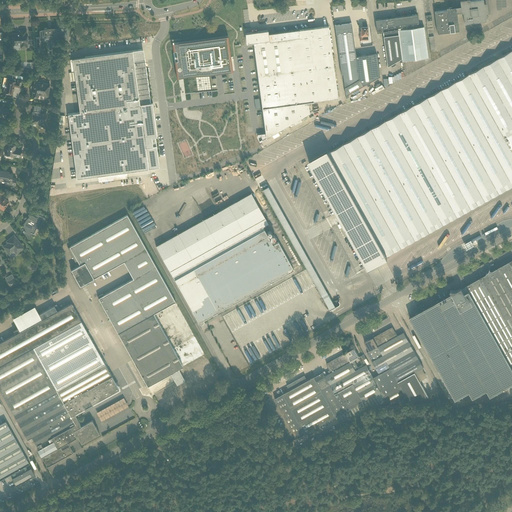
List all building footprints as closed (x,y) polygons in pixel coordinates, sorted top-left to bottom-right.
[(486,3),(484,3),(483,0),(478,0),(470,1),(469,0),(464,0),(460,1),(461,6),(446,8),(446,10),(434,12),(437,33),(450,32),(459,31),(457,13),(463,12),(465,24),(481,22),(486,21),(485,17),(487,17),(486,3)] [(428,57),(424,31),(424,26),(419,27),(418,22),(419,22),(417,14),(390,17),(390,18),(388,18),(375,19),(377,33),(383,32),(387,66),(402,58),(402,61),(428,57)] [(351,23),(335,25),(334,25),(341,75),(343,75),(346,98),(348,97),(349,97),(348,94),(379,76),(376,53),(355,56),(351,23)] [(253,32),(245,33),(245,36),(247,44),(253,43),(265,133),(257,134),(258,138),(260,142),(266,138),(267,139),(267,138),(268,137),(310,113),(308,102),(338,98),(328,26),(298,30),(298,31),(290,32),(269,34),(268,30),(256,32),(256,30),(254,30),(253,31),(253,32)] [(44,31),(40,31),(40,36),(40,40),(41,40),(41,38),(55,38),(55,39),(58,39),(58,44),(64,44),(65,36),(64,36),(58,36),(58,32),(57,32),(56,29),(47,29),(47,27),(44,27),(44,31)] [(359,31),(360,41),(368,40),(367,27),(361,27),(361,31),(359,31)] [(28,44),(27,38),(27,33),(26,33),(26,30),(20,31),(20,34),(12,34),(13,45),(13,43),(20,43),(20,48),(27,47),(27,44),(28,44)] [(228,37),(178,44),(182,76),(232,69),(231,61),(230,62),(229,57),(231,57),(228,37)] [(70,114),(68,114),(70,130),(77,178),(157,167),(157,166),(157,164),(157,161),(156,157),(157,157),(158,157),(155,139),(155,137),(156,137),(157,137),(152,103),(151,103),(145,59),(144,59),(144,60),(143,60),(143,59),(142,49),(97,56),(73,59),(73,61),(80,112),(70,114)] [(511,50),(470,74),(400,113),(330,152),(330,153),(329,152),(328,153),(311,163),(311,162),(309,163),(367,267),(368,266),(385,256),(387,256),(386,255),(386,254),(387,255),(435,228),(455,218),(458,216),(480,203),(485,201),(511,185),(511,50)] [(20,87),(21,83),(22,81),(18,80),(17,83),(15,83),(15,82),(6,80),(7,78),(4,77),(2,86),(3,87),(5,87),(4,92),(12,94),(14,86),(20,87)] [(47,96),(50,84),(35,81),(34,86),(35,86),(34,88),(32,96),(38,97),(39,93),(42,94),(42,95),(47,96)] [(382,84),(377,87),(376,85),(374,86),(375,90),(372,92),(373,94),(385,88),(382,84)] [(45,114),(32,112),(31,116),(32,117),(30,125),(35,126),(36,125),(36,124),(40,124),(40,123),(43,124),(45,114)] [(7,144),(6,149),(4,154),(13,156),(20,157),(22,150),(15,149),(15,145),(7,144)] [(232,172),(232,169),(239,169),(238,169),(242,169),(240,162),(237,163),(231,164),(232,164),(217,170),(224,169),(226,175),(232,172)] [(8,171),(4,170),(0,169),(0,179),(6,181),(5,183),(15,185),(16,178),(16,179),(12,178),(13,173),(8,173),(8,171)] [(9,202),(4,199),(0,195),(0,207),(3,210),(9,202)] [(45,218),(37,214),(36,217),(30,214),(28,217),(24,222),(25,223),(21,230),(22,229),(23,230),(23,231),(24,233),(24,232),(27,235),(31,232),(34,234),(37,228),(38,228),(40,219),(44,221),(45,218)] [(79,287),(146,249),(127,215),(70,247),(68,248),(73,258),(75,257),(80,265),(71,270),(73,273),(72,274),(79,287)] [(282,225),(301,259),(307,256),(287,222),(282,225)] [(24,248),(17,239),(14,235),(10,238),(10,239),(9,240),(8,240),(6,241),(8,243),(3,247),(7,251),(6,251),(9,255),(12,253),(12,252),(14,250),(16,254),(24,248)] [(467,249),(475,246),(473,240),(465,243),(467,249)] [(292,247),(186,306),(216,358),(244,342),(250,352),(291,329),(285,319),(321,300),(292,247)] [(490,269),(489,269),(489,270),(489,271),(488,271),(488,272),(486,273),(486,274),(466,285),(469,291),(464,294),(461,288),(459,289),(458,290),(457,290),(457,291),(456,291),(455,291),(454,291),(453,291),(452,291),(452,290),(451,290),(450,291),(451,294),(409,317),(455,399),(469,392),(473,398),(487,390),(490,396),(511,384),(511,259),(492,271),(490,270),(490,269)] [(102,294),(97,297),(118,333),(153,314),(175,302),(156,266),(133,279),(103,295),(102,294)] [(17,283),(14,278),(7,282),(10,287),(17,283)] [(335,306),(326,291),(321,294),(330,309),(335,306)] [(71,303),(63,308),(59,310),(56,304),(39,314),(42,319),(40,321),(39,319),(32,323),(33,325),(20,332),(18,328),(13,331),(15,334),(0,342),(0,390),(27,440),(32,437),(36,446),(37,445),(39,449),(37,450),(47,467),(73,452),(68,442),(77,437),(81,443),(99,433),(92,420),(81,426),(80,424),(74,414),(87,407),(119,389),(71,303)] [(153,314),(118,333),(147,386),(171,373),(177,385),(185,380),(178,369),(183,367),(153,314)] [(373,337),(388,364),(408,399),(428,397),(415,372),(423,368),(403,332),(397,336),(392,327),(373,338),(373,337)] [(388,364),(373,337),(364,342),(369,351),(367,353),(369,357),(372,361),(379,374),(373,377),(381,392),(386,400),(386,401),(389,401),(408,399),(388,364)] [(354,348),(345,353),(351,362),(354,367),(355,370),(358,369),(354,360),(359,357),(354,348)] [(373,377),(366,365),(366,364),(355,370),(354,367),(345,353),(346,353),(326,364),(330,370),(328,371),(329,373),(325,376),(325,377),(321,379),(345,423),(386,400),(381,392),(373,377)] [(345,423),(321,379),(316,381),(314,377),(310,379),(309,378),(307,379),(308,380),(307,380),(305,375),(304,376),(287,385),(289,390),(274,398),(297,438),(336,417),(341,426),(345,423)] [(125,398),(96,412),(101,421),(129,407),(125,398)] [(14,481),(16,485),(20,483),(21,483),(20,482),(32,476),(32,477),(33,477),(32,476),(35,474),(33,471),(33,470),(33,471),(31,467),(28,469),(26,465),(29,464),(5,421),(0,423),(0,479),(10,474),(12,478),(14,481),(13,482),(14,481)]
